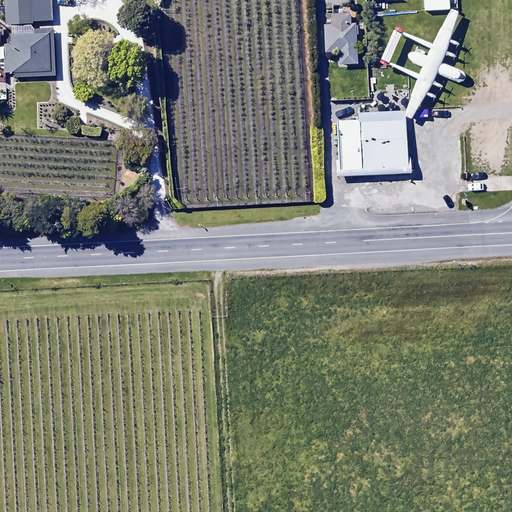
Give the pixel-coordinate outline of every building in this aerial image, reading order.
[(51,0),(2,0),(2,21),(51,21),(51,0)] [(423,0),(424,14),(449,13),(449,11),(456,11),(456,5),(448,6),(448,0),(423,0)] [(330,27),(323,27),(323,56),(338,56),(338,69),(356,68),(355,26),(350,26),(350,16),(329,17),(330,27)] [(52,33),(2,32),(1,74),(51,75),(52,33)] [(336,122),(339,176),(409,172),(405,110),(358,113),(359,121),(336,122)]
